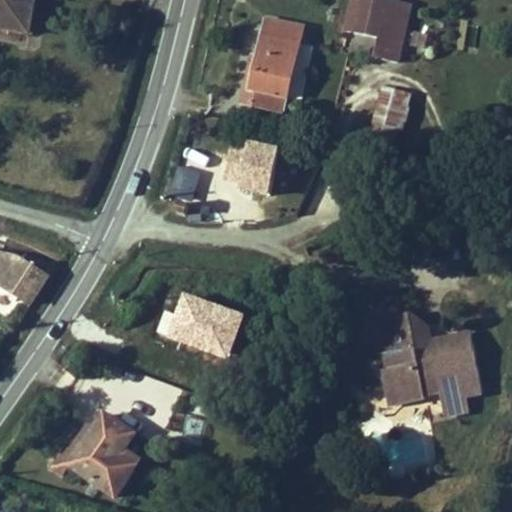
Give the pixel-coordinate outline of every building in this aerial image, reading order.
[(32,0),(0,0),(0,19),(29,25),(32,0)] [(397,0),(340,0),(335,26),(367,33),(363,53),(386,58),(397,0)] [(0,28),(27,34),(29,25),(0,19),(0,28)] [(462,50),(476,52),(479,25),(466,23),(462,50)] [(241,102),(283,112),(286,97),(298,45),(263,38),(258,59),(256,70),(249,69),(241,102)] [(249,69),(256,70),(258,59),(252,58),(249,69)] [(373,117),(405,124),(412,94),(380,86),(373,117)] [(223,190),(272,196),(277,147),(229,142),(223,190)] [(190,204),(178,201),(175,212),(186,215),(188,210),(190,204)] [(0,283),(18,256),(7,254),(0,264),(0,283)] [(0,283),(0,286),(27,304),(47,275),(18,256),(0,283)] [(0,292),(0,312),(4,314),(12,300),(0,292)] [(351,327),(335,330),(342,368),(367,364),(385,360),(387,371),(382,372),(386,394),(402,404),(425,400),(422,384),(438,381),(442,402),(461,398),(483,395),(471,335),(440,341),(441,346),(431,348),(430,343),(427,326),(411,315),(377,321),(374,309),(348,314),(351,327)] [(270,376),(252,415),(267,422),(280,395),(282,396),(287,384),(270,376)] [(76,448),(65,463),(56,457),(52,464),(64,472),(68,466),(114,498),(135,468),(120,457),(125,450),(135,437),(105,415),(83,445),(81,442),(76,448)] [(56,457),(65,463),(76,448),(67,443),(56,457)] [(140,461),(125,450),(120,457),(135,468),(140,461)] [(230,511),(235,503),(220,497),(214,511),(217,511),(230,511)] [(240,511),(243,507),(235,503),(230,511),(240,511)]
